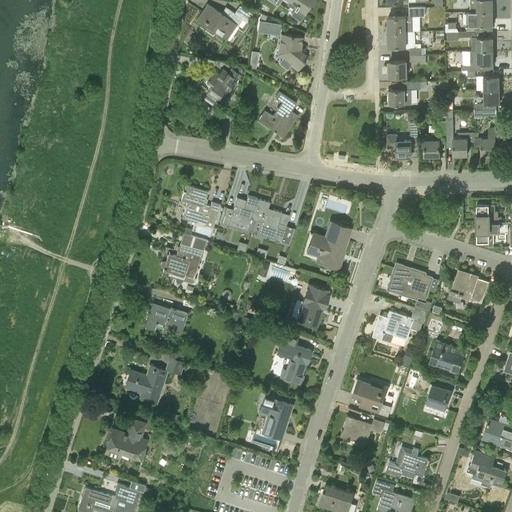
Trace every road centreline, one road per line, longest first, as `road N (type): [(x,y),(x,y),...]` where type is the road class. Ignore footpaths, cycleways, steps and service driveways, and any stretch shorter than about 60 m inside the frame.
road 1 (residential): [(40,511),(137,220),(151,138)]
road 2 (residential): [(294,511),(386,225)]
road 3 (residential): [(434,511),(511,284)]
road 4 (residential): [(311,170),(151,138)]
road 5 (residential): [(151,138),(179,0)]
road 6 (residential): [(324,92),(375,87),(376,0)]
road 7 (residential): [(511,266),(386,225)]
